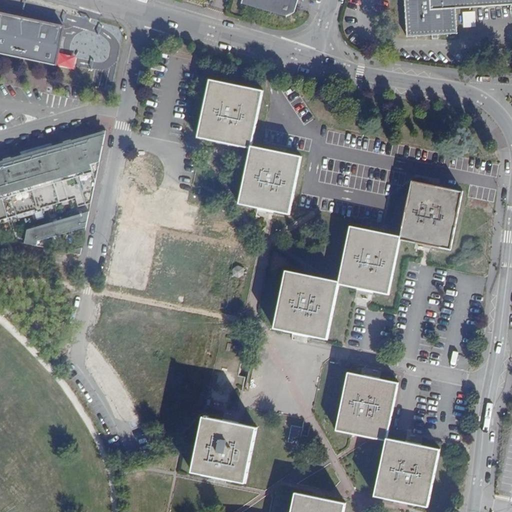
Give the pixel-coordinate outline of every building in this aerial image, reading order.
[(287,16),(295,11),(297,0),(242,0),(241,3),(287,16)] [(456,8),(511,4),(511,0),(404,0),(407,38),(457,34),(456,8)] [(463,28),(476,27),(475,12),(463,12),(463,28)] [(0,54),(57,67),(65,28),(0,14),(0,54)] [(199,136),(251,147),(262,91),(210,81),(199,136)] [(0,220),(34,210),(35,213),(42,211),(41,208),(76,198),(78,207),(90,203),(106,131),(71,141),(64,143),(11,158),(4,160),(0,161),(0,220)] [(240,204),(290,213),(301,157),(251,147),(240,204)] [(400,238),(450,248),(462,192),(412,182),(402,228),(401,237),(400,238)] [(37,245),(38,241),(86,227),(89,211),(27,230),(24,243),(37,245)] [(339,283),(389,293),(400,238),(401,237),(351,226),(339,283)] [(235,266),(233,275),(243,277),(245,268),(235,266)] [(275,328),(326,339),(339,283),(287,272),(275,328)] [(227,330),(228,320),(218,319),(217,329),(227,330)] [(337,430),(387,440),(375,496),(428,507),(439,450),(387,439),(398,383),(348,374),(337,430)] [(193,472),(245,483),(256,428),(205,417),(193,472)] [(343,511),(345,504),(296,493),(291,511),(343,511)]
